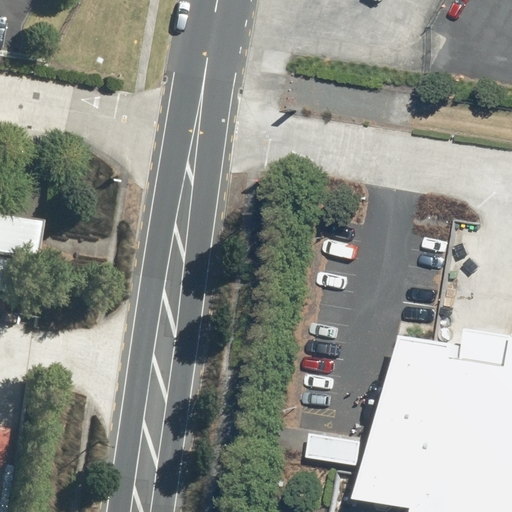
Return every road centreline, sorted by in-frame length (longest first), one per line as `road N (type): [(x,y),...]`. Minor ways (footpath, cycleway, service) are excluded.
road 1 (tertiary): [(116,511),(177,129),(211,0)]
road 2 (tertiary): [(222,0),(214,133),(160,511)]
road 3 (unknown): [(141,346),(0,316)]
